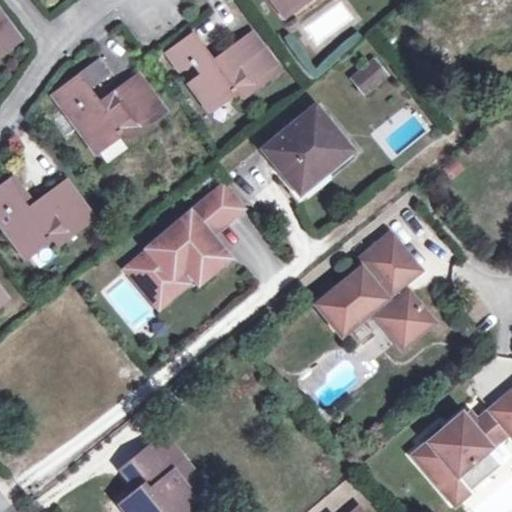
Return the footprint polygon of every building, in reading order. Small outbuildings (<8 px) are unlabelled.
[(275,0),(285,13),(302,0),(275,0)] [(0,52),(19,39),(0,13),(0,52)] [(194,62),(200,71),(188,81),(210,110),(237,90),(241,96),(278,69),(252,34),(223,55),(225,58),(218,63),(196,32),(167,53),(181,71),(194,62)] [(81,75),(54,95),(95,152),(121,133),(126,139),(164,111),(138,76),(107,98),(109,102),(103,105),(90,87),(108,74),(96,57),(78,70),(81,75)] [(387,75),(375,59),(353,77),(365,92),(387,75)] [(315,105),(263,148),(295,187),(321,165),(326,171),(352,149),(315,105)] [(10,181),(0,188),(0,222),(26,257),(50,238),(55,245),(92,218),(66,183),(36,205),(38,208),(32,212),(10,181)] [(224,184),(215,191),(232,212),(241,204),(224,184)] [(215,191),(196,207),(213,228),(232,212),(215,191)] [(186,215),(189,219),(149,252),(147,249),(137,256),(140,260),(136,264),(156,287),(174,273),(185,263),(198,279),(224,258),(210,241),(207,243),(202,237),(213,228),(196,207),(186,215)] [(391,235),(362,258),(377,277),(371,282),(362,270),(320,304),(344,333),(374,309),(403,346),(432,324),(408,294),(399,302),(392,293),(420,271),(391,235)] [(136,264),(130,269),(158,303),(182,283),(174,273),(156,287),(136,264)] [(102,294),(135,333),(155,316),(122,277),(102,294)] [(463,414),(413,456),(445,494),(461,480),(471,492),(492,474),(479,459),(489,450),(509,433),(511,436),(511,391),(472,425),(463,414)] [(165,438),(153,447),(178,478),(190,469),(165,438)] [(127,468),(144,488),(122,506),(127,511),(191,511),(200,505),(178,478),(153,447),(127,468)] [(489,450),(479,459),(492,474),(502,466),(489,450)] [(461,480),(445,494),(456,506),(471,492),(461,480)]
